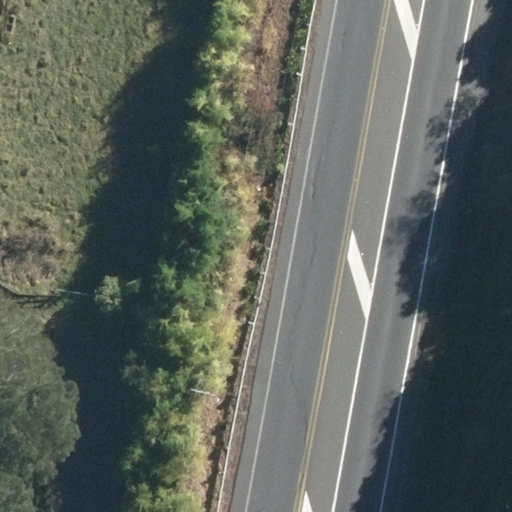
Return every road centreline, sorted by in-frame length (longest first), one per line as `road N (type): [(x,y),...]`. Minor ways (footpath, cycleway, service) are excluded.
road 1 (primary): [(392,0),(298,511)]
road 2 (unknown): [(72,511),(62,401),(0,341)]
